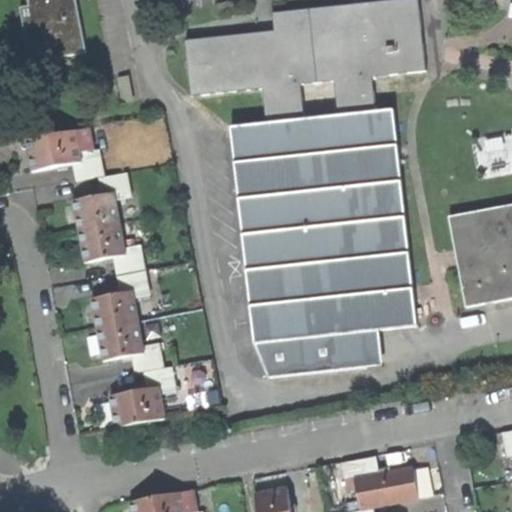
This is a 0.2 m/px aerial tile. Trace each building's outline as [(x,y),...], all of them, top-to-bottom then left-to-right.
[(31,63),(87,53),(76,0),(28,0),(29,7),(21,9),(31,63)] [(267,124),(304,120),(301,85),(335,82),(339,116),(377,112),(373,78),(428,72),(419,0),(404,0),(337,7),(275,14),(277,32),(186,42),(192,97),(263,90),(267,124)] [(394,110),(377,112),(339,116),(304,120),(267,124),(232,128),(256,345),(269,378),(338,371),(334,337),(377,332),(418,328),(394,110)] [(74,165),(82,164),(80,153),(95,150),(91,128),(26,140),(32,173),(74,165)] [(100,149),(95,150),(80,153),(82,164),(102,160),(100,149)] [(102,160),(82,164),(74,165),(77,183),(99,179),(105,178),(102,160)] [(105,178),(99,179),(102,196),(115,194),(116,201),(131,198),(127,174),(105,178)] [(125,249),(116,201),(115,194),(102,196),(74,201),(80,233),(85,264),(114,258),(126,256),(125,249)] [(511,207),(450,219),(467,307),(511,299),(511,207)] [(141,246),(125,249),(126,256),(114,258),(118,277),(146,272),(141,246)] [(133,292),(135,300),(150,297),(146,272),(118,277),(121,294),(133,292)] [(143,347),(135,300),(133,292),(121,294),(93,299),(98,331),(104,363),(133,357),(145,355),(143,347)] [(381,366),(377,332),(334,337),(338,371),(381,366)] [(159,344),(143,347),(145,355),(133,357),(136,374),(144,373),(164,369),(159,344)] [(172,368),(164,369),(144,373),(147,390),(160,387),(161,395),(177,392),(172,368)] [(166,420),(161,395),(160,387),(147,390),(110,396),(116,429),(166,420)] [(345,482),(355,480),(379,475),(376,458),(342,464),(345,482)] [(360,511),(373,509),(419,501),(413,468),(379,475),(355,480),(360,511)] [(259,511),(291,511),(287,489),(256,495),(259,511)] [(198,511),(194,491),(129,503),(131,511),(198,511)]
